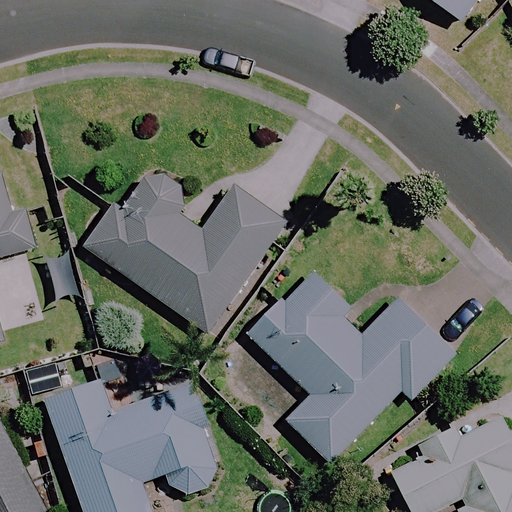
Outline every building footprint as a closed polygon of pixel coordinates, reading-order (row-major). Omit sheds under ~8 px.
[(427,0),(467,27),(484,0),(427,0)] [(191,198),(150,169),(91,251),(211,338),(291,227),(242,191),(210,235),(180,213),(191,198)] [(0,263),(38,255),(20,179),(0,183),(0,347),(6,346),(0,322),(0,263)] [(360,318),(318,275),(254,339),(315,400),(291,424),(332,465),(403,395),(412,404),(459,357),(403,300),(372,330),(360,318)] [(115,416),(103,384),(49,403),(86,511),(151,511),(142,485),(158,480),(167,505),(224,485),(191,390),(115,416)] [(511,511),(511,418),(511,416),(395,474),(413,511),(440,511),(458,503),(462,511),(511,511)] [(0,511),(45,511),(0,419),(0,511)]
